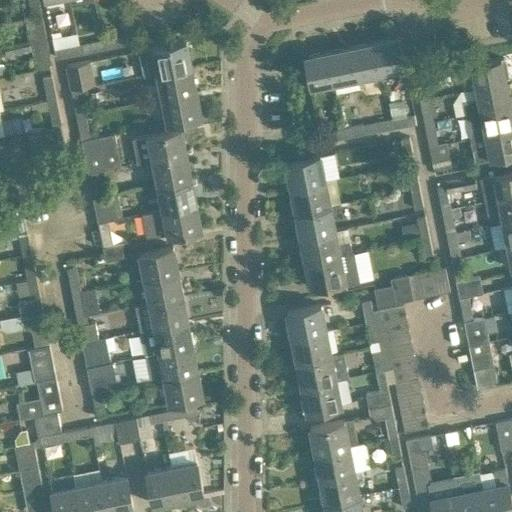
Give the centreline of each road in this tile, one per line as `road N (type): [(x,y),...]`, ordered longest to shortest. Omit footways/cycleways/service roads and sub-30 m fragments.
road 1 (residential): [(247,511),(245,57),(263,25)]
road 2 (residential): [(263,25),(394,0)]
